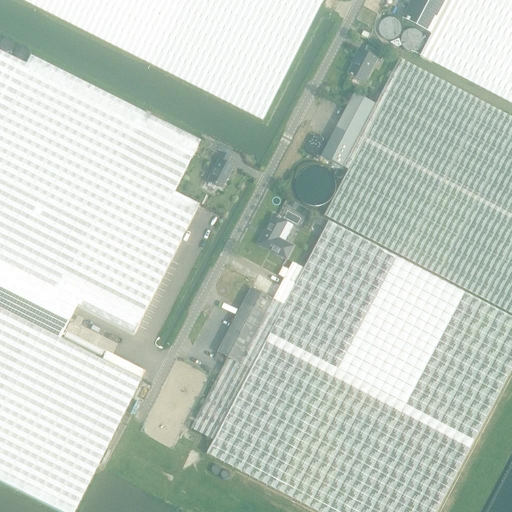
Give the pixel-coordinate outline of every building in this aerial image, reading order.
[(20,0),(176,76),(221,99),(263,120),(303,41),(323,0),(20,0)] [(390,0),(387,0),(383,8),(388,10),(393,1),(390,0)] [(409,5),(402,19),(403,19),(426,32),(431,34),(448,0),(403,0),(402,1),(409,5)] [(511,0),(448,0),(431,34),(419,56),(511,104),(511,0)] [(394,37),(394,34),(392,31),(390,30),(389,29),(386,28),(383,29),(381,30),(380,31),(379,34),(378,37),(379,40),(380,42),(383,44),(386,45),(389,44),(392,42),(394,40),(394,37)] [(416,46),(415,43),(414,41),(411,39),(408,38),(405,38),(404,39),(402,40),(400,43),(399,46),(400,49),(402,52),(404,53),(407,54),(409,54),(410,54),(413,52),(415,50),(416,46)] [(29,51),(28,47),(26,44),(23,42),(20,42),(17,42),(14,44),(12,47),(11,50),(12,54),(14,57),(15,58),(17,59),(20,59),(23,59),(25,58),(26,57),(28,54),(29,51)] [(381,62),(384,56),(368,47),(365,52),(363,51),(356,66),(354,65),(349,75),(365,83),(378,60),(381,62)] [(0,481),(21,492),(25,494),(48,506),(60,511),(72,511),(94,469),(96,466),(140,379),(133,376),(60,339),(68,323),(77,305),(134,334),(176,249),(198,204),(176,193),(174,192),(176,189),(199,141),(176,130),(150,117),(146,125),(139,122),(143,114),(135,109),(29,57),(27,61),(25,64),(17,60),(0,51),(0,481)] [(511,116),(400,59),(375,105),(343,168),(348,170),(324,216),(511,312),(511,116)] [(321,156),(343,168),(375,105),(354,93),(321,156)] [(206,141),(203,146),(215,153),(218,148),(206,141)] [(226,177),(231,166),(227,164),(230,157),(219,152),(215,159),(218,160),(207,181),(221,188),(226,178),(226,177)] [(331,190),(331,189),(331,186),(330,182),(328,179),(326,177),(324,175),(320,173),(317,173),(313,172),(310,173),(307,174),(305,175),(302,178),(300,180),(298,183),(297,186),(297,190),(298,193),(298,196),(300,199),(302,201),(305,203),(307,205),(311,206),(314,206),(317,206),(321,205),(324,203),(326,201),(328,199),(330,196),(331,193),(331,190)] [(293,247),(284,242),(293,225),(274,215),(265,232),(268,234),(262,247),(286,260),(293,247)] [(219,375),(191,429),(214,441),(207,454),(318,511),(437,511),(511,370),(511,318),(328,222),(304,269),(292,263),(288,270),(282,267),(278,276),(290,282),(279,303),(273,300),(239,365),(228,359),(225,364),(219,375)] [(224,339),(217,353),(228,359),(239,365),(273,300),(251,289),(224,339)] [(225,364),(228,359),(217,353),(214,359),(225,364)]
